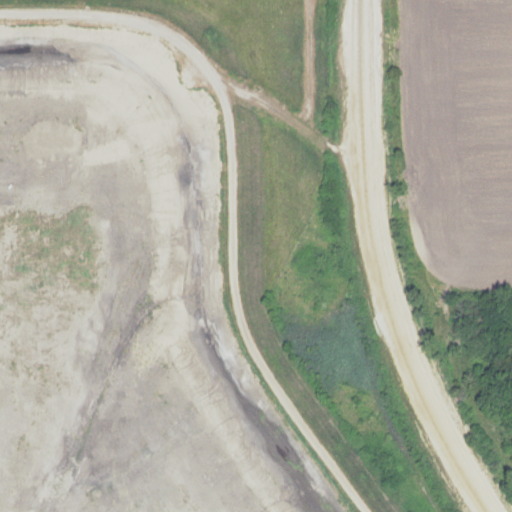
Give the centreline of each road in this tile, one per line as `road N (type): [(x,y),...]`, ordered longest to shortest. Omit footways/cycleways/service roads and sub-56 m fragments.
road 1 (residential): [(238,87),(239,291),(247,326),(372,511)]
road 2 (residential): [(370,165),(238,87),(173,27),(131,17),(0,11)]
